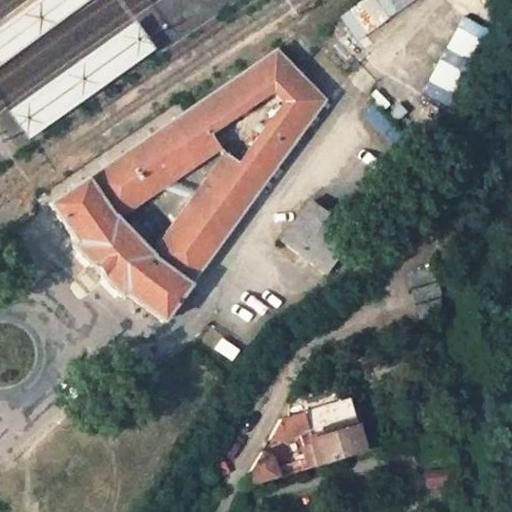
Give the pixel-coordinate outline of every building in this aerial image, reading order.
[(34,0),(0,25),(0,65),(89,0),(34,0)] [(351,40),(414,0),(356,0),(335,14),(351,40)] [(457,15),(420,92),(446,104),(483,28),(457,15)] [(134,21),(6,112),(27,140),(154,49),(134,21)] [(72,244),(120,296),(124,293),(163,321),(321,96),(296,68),(276,45),(64,191),(48,203),(76,239),(72,244)] [(311,257),(336,218),(306,192),(282,229),(311,257)] [(393,271),(397,285),(421,279),(418,264),(393,271)] [(398,289),(402,303),(425,296),(422,282),(398,289)] [(403,306),(406,320),(429,314),(426,301),(403,306)] [(279,416),(266,437),(281,445),(294,434),(304,460),(273,468),(271,462),(258,452),(238,487),(362,451),(344,398),(332,402),(327,389),(288,400),(292,412),(279,416)] [(449,469),(440,471),(441,486),(451,484),(449,469)] [(436,486),(435,471),(425,472),(427,487),(436,486)]
